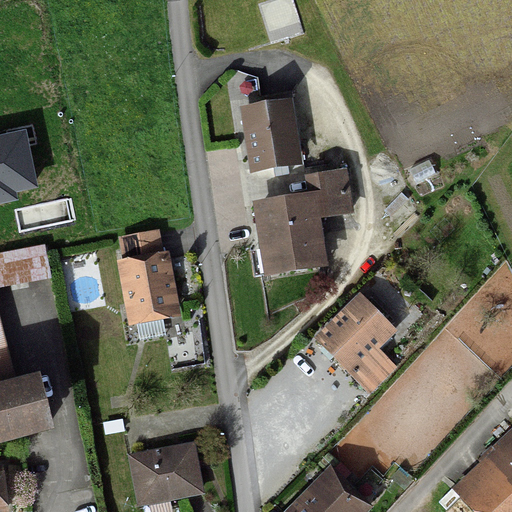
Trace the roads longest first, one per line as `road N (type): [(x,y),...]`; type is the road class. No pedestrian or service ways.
road 1 (residential): [(182,0),(239,511)]
road 2 (unknown): [(69,511),(60,420),(33,299)]
road 3 (residential): [(400,511),(511,392)]
